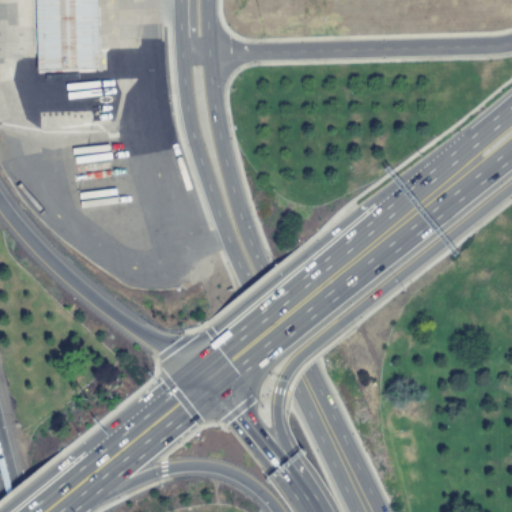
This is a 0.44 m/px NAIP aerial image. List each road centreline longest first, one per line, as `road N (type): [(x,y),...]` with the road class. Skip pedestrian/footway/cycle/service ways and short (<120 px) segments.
road 1 (secondary): [(191,58),(234,237),(364,511)]
road 2 (trunk): [(511,100),(312,264)]
road 3 (motorway): [(191,370),(66,276),(0,201)]
road 4 (trunk): [(323,296),(511,145)]
road 5 (motorway): [(337,324),(511,187)]
road 6 (motorway): [(77,501),(162,471),(208,470),(239,478),(276,511)]
road 7 (trunk): [(77,501),(209,388)]
road 8 (trunk): [(191,370),(65,482)]
road 9 (motorway): [(313,511),(209,388)]
